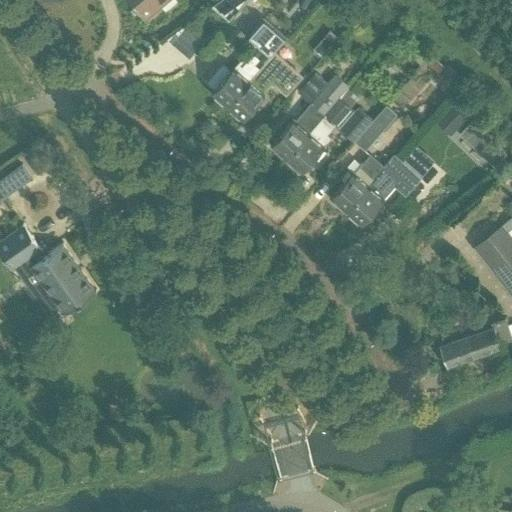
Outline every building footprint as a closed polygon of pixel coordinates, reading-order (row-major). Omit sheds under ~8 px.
[(131,0),(132,1),(131,3),(135,7),(136,6),(145,17),(164,0),(131,0)] [(217,0),(211,5),(229,20),(246,0),(217,0)] [(212,91),(228,105),(266,62),(274,53),(287,38),(264,17),(247,36),(255,43),(233,68),(230,71),(223,64),(207,81),(215,88),(212,91)] [(190,57),(203,42),(185,27),(172,42),(190,57)] [(313,49),(322,56),(338,37),(330,30),(313,49)] [(300,76),(274,53),(266,62),(228,105),(243,118),(264,94),(262,92),(272,80),(286,92),(300,76)] [(430,54),(424,60),(441,75),(446,69),(430,54)] [(324,114),(323,113),(348,85),(336,74),(328,83),(315,71),(298,91),(311,103),(307,107),(307,108),(295,122),(292,120),(272,143),(288,157),(324,114)] [(324,114),(288,157),(303,171),(315,156),(317,156),(321,151),(321,149),(323,147),(323,146),(331,137),(327,134),(336,124),(365,150),(397,114),(386,104),(372,120),(358,108),(355,111),(339,97),(324,114)] [(439,121),(451,132),(467,115),(455,104),(439,121)] [(474,117),(462,131),(475,142),(487,128),(474,117)] [(417,144),(402,161),(420,177),(435,159),(417,144)] [(331,195),(347,210),(385,167),(384,166),(370,154),(353,173),(352,172),(331,195)] [(385,167),(347,210),(362,223),(383,199),(382,198),(394,185),(404,194),(412,186),(420,177),(409,167),(394,154),(384,166),(385,167)] [(6,175),(0,179),(0,188),(6,196),(16,189),(6,175)] [(511,217),(502,225),(511,237),(511,217)] [(0,239),(0,246),(14,266),(29,256),(33,262),(32,263),(50,288),(39,296),(49,311),(60,303),(66,311),(75,304),(75,305),(88,296),(88,295),(97,289),(71,252),(64,241),(43,255),(38,249),(43,246),(26,221),(0,239)] [(475,246),(511,293),(511,237),(502,225),(475,246)] [(493,326),(441,345),(448,366),(501,347),(500,343),(511,338),(511,337),(505,318),(492,323),(493,326)] [(464,451),(454,454),(456,462),(457,462),(467,459),(464,451)]
